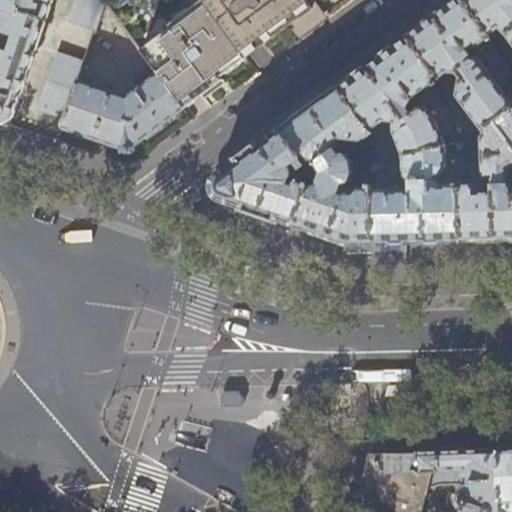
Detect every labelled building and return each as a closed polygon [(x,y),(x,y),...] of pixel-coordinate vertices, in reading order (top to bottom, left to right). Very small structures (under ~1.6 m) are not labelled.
[(0,122),(10,126),(54,0),(6,0),(2,10),(0,8),(0,122)] [(98,29),(108,4),(109,0),(77,0),(71,20),(98,29)] [(203,0),(246,59),(286,29),(313,9),(306,0),(203,0)] [(494,37),(492,34),(466,0),(454,0),(434,15),(407,36),(439,80),(448,74),(456,74),(458,74),(462,78),(460,79),(457,95),(483,130),(495,121),(511,108),(511,97),(478,54),(475,57),(470,51),(477,46),(479,48),(494,37)] [(511,0),(466,0),(492,34),(500,29),(506,34),(511,41),(511,0)] [(220,78),(246,59),(205,2),(173,26),(175,28),(142,52),(159,74),(184,108),(212,88),(222,80),(220,78)] [(440,81),(439,80),(407,36),(368,65),(338,88),(369,133),(382,123),(392,123),(391,132),(403,156),(450,145),(439,122),(427,107),(422,106),(412,113),(409,108),(414,100),(431,87),(435,91),(439,89),(440,81)] [(40,108),(66,118),(82,73),(86,63),(59,54),(40,108)] [(90,75),(82,73),(66,118),(62,128),(77,132),(124,148),(125,152),(137,150),(136,147),(154,134),(186,110),(184,108),(159,74),(129,97),(104,89),(106,81),(98,78),(95,86),(87,83),(90,75)] [(305,112),(280,130),(301,160),(311,163),(314,168),(316,167),(321,173),(318,183),(307,186),(295,224),(325,234),(350,243),(373,242),(372,190),(372,186),(356,187),(354,189),(347,183),(355,182),(356,174),(372,174),(372,170),(371,163),(371,154),(371,152),(362,151),(362,157),(353,157),(347,161),(344,156),(338,155),(335,151),(343,145),(344,142),(361,143),(371,135),(369,133),(338,88),(305,112)] [(511,108),(495,121),(511,145),(511,108)] [(511,145),(495,121),(483,130),(484,132),(481,135),(482,174),(486,179),(493,178),(493,189),(480,190),(479,187),(473,181),(459,181),(459,183),(461,240),(510,238),(511,238),(511,145)] [(289,168),(301,160),(280,130),(242,159),(218,177),(216,179),(214,182),(213,187),(213,190),(215,194),(220,198),(254,210),(295,224),(307,186),(308,183),(303,183),(303,184),(288,179),(290,172),(289,168)] [(460,143),(467,142),(463,135),(453,137),(454,145),(460,143)] [(471,139),(467,142),(466,147),(465,151),(471,151),(473,137),(471,139)] [(452,166),(450,145),(403,156),(404,177),(408,181),(410,180),(410,191),(391,191),(391,189),(372,190),(373,242),(416,241),(461,240),(459,183),(447,183),(445,184),(439,178),(452,166)] [(383,160),(377,162),(371,163),(372,170),(384,167),(383,160)] [(301,170),(309,181),(311,175),(306,167),(301,170)] [(511,511),(511,450),(498,451),(499,511),(503,511),(511,511)] [(498,511),(499,511),(498,451),(428,452),(369,454),(357,503),(372,511),(422,511),(428,488),(442,485),(458,484),(459,496),(457,499),(457,502),(459,507),(461,509),(459,511),(498,511)]
